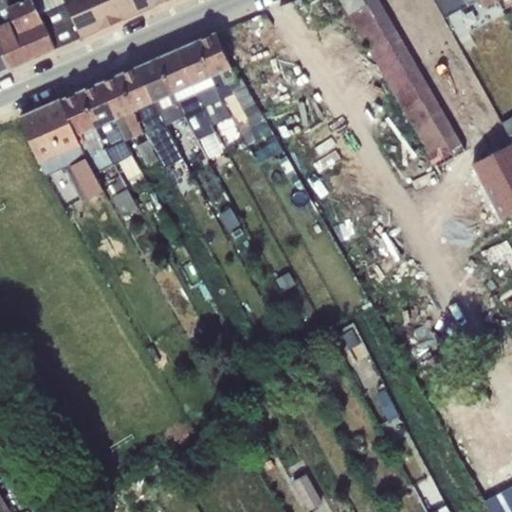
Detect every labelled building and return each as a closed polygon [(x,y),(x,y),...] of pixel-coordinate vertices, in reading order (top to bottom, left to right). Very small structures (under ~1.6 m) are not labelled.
[(0,0),(0,40),(18,32),(8,7),(4,0),(0,0)] [(33,0),(23,0),(8,7),(18,32),(41,22),(39,16),(34,1),(33,0)] [(63,0),(35,0),(34,1),(39,16),(65,4),(63,0)] [(63,0),(65,4),(80,37),(106,25),(95,0),(63,0)] [(95,0),(106,25),(166,0),(95,0)] [(389,0),(340,0),(445,182),(477,165),(482,162),(466,134),(389,0)] [(511,0),(497,0),(498,1),(499,0),(503,9),(511,4),(511,0)] [(44,21),(56,48),(80,37),(65,4),(39,16),(41,22),(44,21)] [(41,22),(18,32),(30,59),(56,48),(44,21),(41,22)] [(18,32),(0,40),(0,46),(9,68),(30,59),(18,32)] [(217,32),(196,42),(211,76),(232,66),(217,32)] [(196,42),(177,50),(192,84),(211,76),(196,42)] [(0,72),(9,68),(0,46),(0,72)] [(177,50),(157,58),(173,93),(192,84),(177,50)] [(157,58),(138,67),(155,101),(173,93),(157,58)] [(232,66),(211,76),(223,100),(232,116),(248,144),(257,139),(247,120),(249,119),(239,98),(245,95),(243,89),(246,88),(242,79),(238,81),(232,66)] [(138,67),(108,80),(124,114),(155,101),(138,67)] [(211,76),(192,84),(204,109),(212,125),(220,122),(219,121),(232,116),(223,100),(211,76)] [(108,80),(81,91),(96,126),(124,114),(108,80)] [(204,109),(192,84),(173,93),(184,117),(186,116),(204,109)] [(81,91),(62,100),(77,135),(96,126),(81,91)] [(184,117),(173,93),(155,101),(166,124),(184,117)] [(62,100),(21,118),(41,162),(80,144),(77,135),(62,100)] [(166,124),(155,101),(124,114),(134,137),(157,127),(166,124)] [(204,109),(186,116),(197,139),(201,137),(210,157),(223,151),(212,125),(204,109)] [(127,141),(134,137),(124,114),(96,126),(109,154),(114,151),(124,171),(137,162),(127,141)] [(511,117),(503,122),(510,136),(511,134),(511,117)] [(109,154),(96,126),(77,135),(80,144),(86,159),(95,174),(114,164),(109,154)] [(466,134),(482,162),(485,161),(495,155),(480,127),(466,134)] [(163,134),(152,141),(162,160),(174,154),(163,134)] [(148,140),(138,145),(147,164),(157,159),(148,140)] [(260,143),(253,147),(260,158),(267,154),(260,143)] [(72,166),(86,159),(80,144),(41,162),(47,177),(66,169),(83,202),(89,198),(72,166)] [(511,145),(503,151),(511,167),(511,145)] [(495,155),(485,161),(496,181),(511,208),(511,167),(503,151),(495,155)] [(72,166),(89,198),(103,190),(95,174),(86,159),(72,166)] [(482,162),(477,165),(489,185),(496,181),(485,161),(482,162)] [(116,177),(117,181),(112,184),(113,185),(109,188),(114,196),(128,189),(120,175),(116,177)] [(139,208),(128,189),(114,196),(113,197),(124,216),(139,208)] [(103,190),(89,198),(94,208),(109,200),(103,190)] [(91,217),(78,226),(89,244),(103,235),(91,217)] [(324,290),(314,295),(318,302),(327,297),(324,290)] [(329,354),(310,364),(319,380),(321,379),(324,385),(341,375),(329,354)] [(511,435),(511,396),(495,406),(511,435)] [(258,425),(243,431),(252,450),(268,443),(258,425)] [(308,473),(293,480),(309,510),(324,502),(308,473)] [(351,489),(349,490),(356,502),(370,494),(359,476),(348,483),(351,489)] [(511,511),(511,486),(486,500),(492,511),(511,511)] [(12,511),(0,491),(0,511),(12,511)] [(346,496),(333,503),(337,511),(348,511),(354,509),(346,496)] [(370,499),(359,504),(364,511),(369,511),(376,509),(370,499)]
